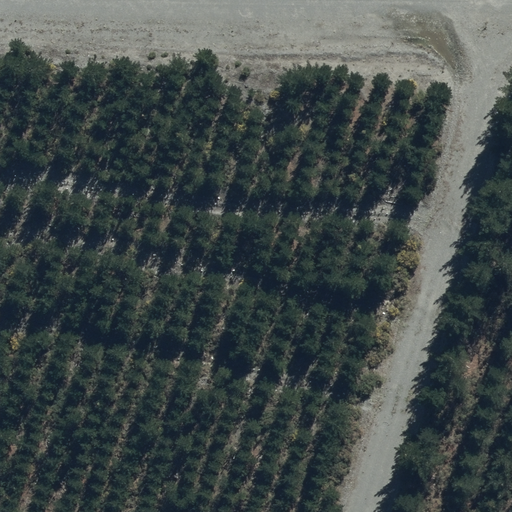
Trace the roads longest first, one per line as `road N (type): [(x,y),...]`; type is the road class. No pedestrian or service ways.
road 1 (track): [(361,511),(511,31)]
road 2 (unclassified): [(288,0),(511,5)]
